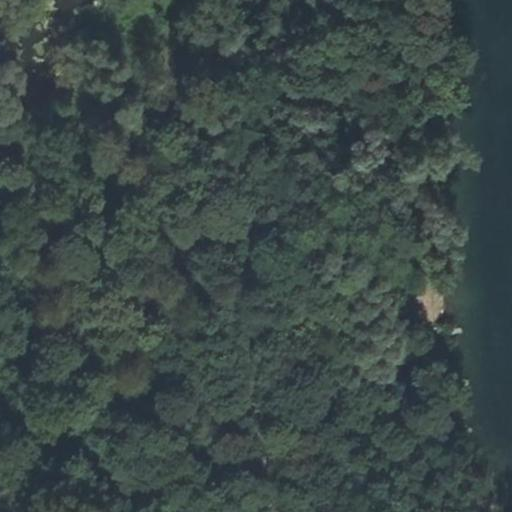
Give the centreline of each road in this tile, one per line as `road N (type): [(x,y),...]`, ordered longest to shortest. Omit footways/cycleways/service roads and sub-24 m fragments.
road 1 (track): [(268,511),(242,330),(294,0)]
road 2 (track): [(231,511),(0,389)]
